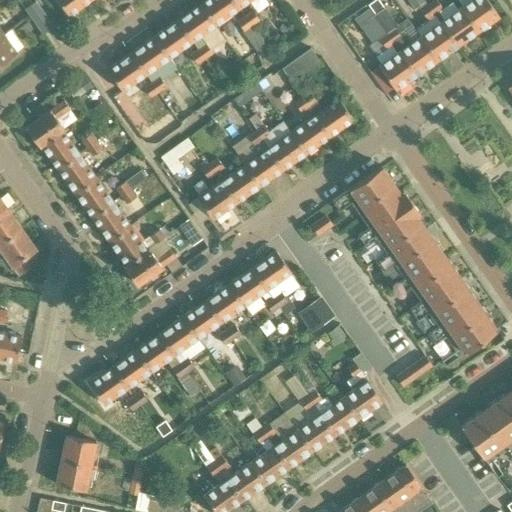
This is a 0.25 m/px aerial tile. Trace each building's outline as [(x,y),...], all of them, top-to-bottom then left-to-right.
[(56,0),(68,15),(89,0),(56,0)] [(232,0),(202,0),(199,3),(215,24),(230,13),(234,18),(236,17),(242,13),(238,8),(232,0)] [(384,8),(378,0),(372,0),(367,4),(375,15),(384,8)] [(423,0),(407,0),(413,8),(424,0),(423,0)] [(436,0),(435,0),(428,5),(435,15),(443,10),(436,0)] [(469,0),(460,7),(477,31),(498,16),(486,0),(469,0)] [(33,22),(44,14),(35,1),(24,9),(29,16),(33,22)] [(199,3),(176,19),(191,41),(215,24),(199,3)] [(435,15),(428,5),(420,10),(427,21),(435,15)] [(251,7),(244,12),(250,22),(258,17),(251,7)] [(460,7),(439,21),(456,46),(477,31),(460,7)] [(376,20),(367,8),(354,18),(363,29),(376,20)] [(242,13),(236,17),(243,28),(250,22),(244,12),(242,13)] [(53,26),(44,14),(33,22),(41,35),(53,26)] [(176,19),(153,36),(168,57),(184,46),(191,41),(176,19)] [(456,46),(439,21),(419,36),(436,60),(456,46)] [(384,31),(387,36),(395,46),(404,40),(392,24),(384,31)] [(241,31),(256,51),(265,44),(251,26),(243,31),(242,30),(241,31)] [(0,63),(15,53),(2,34),(0,36),(0,63)] [(153,36),(129,52),(145,74),(153,68),(168,57),(153,36)] [(395,46),(387,36),(381,41),(389,51),(395,46)] [(436,60),(419,36),(398,50),(415,75),(436,60)] [(204,43),(197,48),(204,59),(212,53),(204,43)] [(196,64),(204,59),(197,48),(189,54),(196,64)] [(293,80),(318,61),(310,50),(284,68),(293,80)] [(415,75),(398,50),(377,65),(394,89),(415,75)] [(129,52),(106,69),(121,91),(145,74),(129,52)] [(74,99),(92,86),(84,75),(66,88),(74,99)] [(158,75),(150,81),(158,92),(165,86),(159,77),(158,75)] [(158,92),(150,81),(142,86),(150,97),(158,92)] [(239,94),(233,98),(238,106),(250,98),(244,91),(239,94)] [(308,91),(300,96),(308,107),(316,101),(308,91)] [(300,96),(293,102),(301,112),(308,107),(300,96)] [(316,101),(308,107),(313,114),(329,136),(353,119),(337,98),(321,109),(316,101)] [(32,121),(24,127),(38,147),(40,146),(42,148),(64,133),(62,130),(63,129),(56,118),(69,109),(62,99),(49,109),(32,121)] [(94,121),(110,109),(104,100),(87,111),(94,121)] [(237,114),(228,102),(215,110),(224,123),(237,114)] [(255,114),(248,119),(255,128),(254,129),(262,140),(269,134),(262,124),(255,114)] [(313,114),(290,131),(306,152),(329,136),(313,114)] [(269,134),(262,140),(282,169),(306,152),(290,131),(285,123),(269,134)] [(246,135),(245,136),(253,146),(262,140),(254,129),(246,135)] [(79,140),(85,148),(96,140),(90,132),(79,140)] [(64,133),(42,148),(56,168),(78,153),(72,145),(64,133)] [(177,158),(193,146),(188,138),(161,156),(163,159),(172,173),(182,166),(177,158)] [(90,156),(101,148),(96,140),(85,148),(90,156)] [(254,156),(244,164),(259,185),(282,169),(262,140),(253,146),(253,147),(249,150),(254,156)] [(78,153),(56,168),(58,171),(74,193),(95,178),(84,161),(79,155),(78,153)] [(208,162),(215,173),(223,167),(215,157),(208,162)] [(215,173),(208,162),(200,168),(207,178),(215,173)] [(244,164),(221,180),(236,202),(259,185),(244,164)] [(349,202),(360,218),(402,189),(399,191),(381,166),(342,193),(343,193),(349,202)] [(125,180),(130,188),(145,178),(139,169),(124,180),(125,180)] [(95,178),(74,193),(90,215),(111,200),(95,178)] [(130,188),(125,180),(114,188),(119,196),(130,188)] [(199,195),(197,197),(212,219),(236,202),(221,180),(199,195)] [(130,188),(119,196),(125,204),(136,196),(130,188)] [(111,200),(90,215),(106,238),(127,223),(111,200)] [(6,208),(0,212),(0,241),(20,228),(6,208)] [(332,224),(325,215),(318,220),(324,230),(332,224)] [(317,235),(324,230),(318,220),(310,225),(317,235)] [(127,223),(106,238),(122,260),(143,245),(127,223)] [(34,248),(20,228),(0,241),(0,249),(18,275),(29,267),(21,257),(34,248)] [(159,228),(148,236),(152,242),(153,244),(161,238),(164,236),(159,228)] [(143,245),(122,260),(123,263),(122,264),(136,284),(161,267),(165,264),(171,272),(181,266),(175,257),(168,247),(161,238),(153,244),(152,242),(147,246),(145,248),(143,245)] [(275,250),(251,267),(266,289),(290,272),(275,250)] [(251,267),(227,283),(243,305),(266,289),(251,267)] [(227,283),(204,300),(219,322),(243,305),(227,283)] [(279,288),(271,294),(279,304),(287,299),(279,288)] [(279,304),(271,294),(263,300),(271,310),(279,304)] [(219,322),(204,300),(181,316),(196,338),(219,322)] [(321,302),(307,312),(315,325),(333,313),(324,300),(321,302)] [(443,318),(439,320),(431,309),(415,320),(430,340),(431,340),(444,359),(459,349),(448,333),(452,331),(443,318)] [(196,338),(181,316),(157,333),(173,355),(196,338)] [(225,329),(232,339),(240,333),(233,324),(225,329)] [(345,338),(337,326),(328,333),(336,344),(345,338)] [(232,339),(225,329),(217,335),(224,344),(232,339)] [(0,331),(0,358),(15,362),(17,352),(19,343),(20,336),(0,331)] [(157,333),(134,349),(149,371),(165,360),(170,367),(177,361),(173,355),(157,333)] [(134,349),(111,366),(126,387),(149,371),(134,349)] [(185,355),(177,361),(185,372),(193,366),(185,355)] [(424,355),(417,360),(424,370),(431,365),(424,355)] [(424,370),(417,360),(410,365),(417,375),(424,370)] [(197,390),(185,372),(177,361),(170,367),(177,378),(190,395),(197,390)] [(353,377),(361,372),(353,361),(345,367),(353,377)] [(417,375),(410,365),(402,371),(409,380),(417,375)] [(111,366),(87,382),(102,404),(122,390),(122,398),(124,400),(132,395),(126,387),(111,366)] [(245,378),(238,367),(226,375),(233,386),(245,378)] [(313,388),(300,369),(293,374),(307,393),(313,388)] [(402,385),(409,380),(402,371),(395,376),(402,385)] [(357,417),(381,400),(361,372),(353,377),(347,382),(352,389),(342,396),(357,417)] [(511,383),(458,420),(496,476),(501,473),(491,458),(506,449),(511,457),(511,383)] [(357,417),(342,396),(326,407),(313,388),(307,393),(306,394),(312,403),(319,412),(334,434),(357,417)] [(132,395),(139,405),(147,400),(139,389),(132,395)] [(312,403),(306,394),(298,399),(304,408),(312,403)] [(131,411),(139,405),(132,395),(124,400),(131,411)] [(334,434),(319,412),(295,429),(310,450),(334,434)] [(171,430),(164,420),(154,426),(161,436),(171,430)] [(275,432),(267,422),(260,427),(267,437),(275,432)] [(267,437),(260,427),(252,433),(259,443),(267,437)] [(310,450),(295,429),(280,440),(275,432),(267,437),(287,466),(310,450)] [(60,459),(90,465),(95,441),(78,437),(65,435),(60,459)] [(287,466),(267,437),(259,443),(265,451),(249,462),(264,483),(287,466)] [(220,470),(213,460),(207,452),(203,446),(202,447),(196,452),(212,476),(220,470)] [(228,465),(221,455),(213,460),(220,470),(228,465)] [(131,474),(141,477),(145,458),(135,456),(131,474)] [(90,465),(60,459),(55,483),(83,489),(85,490),(90,465)] [(264,483),(249,462),(233,473),(233,472),(228,465),(220,470),(226,478),(241,499),(264,483)] [(404,464),(382,479),(404,511),(415,511),(431,502),(404,464)] [(141,477),(131,474),(127,493),(137,495),(141,477)] [(222,511),(241,499),(226,478),(202,495),(214,511),(222,511)] [(404,511),(382,479),(360,495),(372,511),(404,511)] [(372,511),(360,495),(338,510),(339,511),(372,511)] [(151,511),(157,511),(160,501),(137,497),(134,508),(151,511)] [(63,511),(65,503),(52,500),(50,509),(63,511)]
